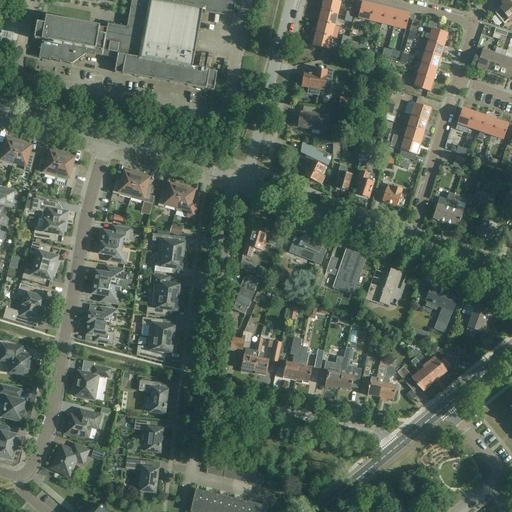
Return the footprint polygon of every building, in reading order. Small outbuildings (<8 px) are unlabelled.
[(214,91),(216,80),(217,73),(210,71),(210,70),(192,67),(202,12),(225,16),(225,15),(233,17),(235,0),(79,0),(94,3),(99,4),(99,0),(131,0),(127,28),(108,24),(107,29),(39,16),(34,40),(42,41),(39,58),(72,64),(84,56),(84,55),(94,57),(95,55),(117,59),(114,73),(214,91)] [(324,0),(322,11),(337,15),(340,3),(329,0),(324,0)] [(429,0),(428,10),(439,12),(441,1),(434,0),(429,0)] [(511,0),(505,0),(502,3),(504,6),(495,14),(504,24),(511,17),(511,0)] [(370,21),(374,6),(362,3),(358,18),(370,21)] [(345,17),(352,19),(355,6),(350,5),(348,13),(347,13),(345,17)] [(374,6),(370,21),(382,24),(386,9),(374,6)] [(386,9),(382,24),(394,27),(397,12),(386,9)] [(319,22),(334,26),(337,15),(322,11),(319,22)] [(394,27),(405,30),(409,15),(397,12),(394,27)] [(416,34),(419,22),(412,20),(409,32),(416,34)] [(316,34),(331,38),(336,39),(339,28),(334,27),(334,26),(319,22),(316,34)] [(428,41),(444,46),(447,34),(432,29),(428,41)] [(407,40),(413,42),(416,34),(409,32),(407,40)] [(331,38),(316,34),(313,46),(328,50),(328,52),(335,53),(337,45),(330,43),(331,38)] [(425,53),(440,58),(444,46),(428,41),(425,53)] [(348,49),(358,51),(359,45),(350,42),(348,49)] [(488,71),(494,53),(483,50),(476,67),(488,71)] [(421,64),(437,69),(440,58),(425,53),(421,64)] [(498,75),(505,57),(494,53),(488,71),(498,75)] [(509,79),(511,70),(511,59),(505,57),(498,75),(509,79)] [(418,76),(433,81),(437,69),(421,64),(416,62),(415,67),(420,68),(418,76)] [(320,89),(325,90),(327,77),(327,76),(327,71),(317,69),(316,75),(304,73),(303,79),(301,80),(301,84),(302,85),(302,87),(310,88),(309,94),(319,95),(320,89)] [(433,81),(418,76),(414,88),(429,92),(433,81)] [(340,98),(339,107),(351,110),(353,100),(340,98)] [(412,116),(427,121),(431,109),(415,104),(412,116)] [(392,115),(394,106),(388,105),(386,113),(392,115)] [(330,110),(318,108),(316,115),(301,113),(299,127),(313,129),(314,127),(321,128),(323,116),(329,117),(330,110)] [(469,128),(474,113),(462,109),(457,124),(469,128)] [(474,113),(469,128),(480,132),(485,117),(474,113)] [(427,121),(412,116),(408,128),(423,133),(427,121)] [(485,117),(480,132),(478,138),(482,139),(484,134),(491,136),(497,121),(485,117)] [(497,121),(491,136),(489,142),(493,143),(496,137),(503,140),(508,125),(497,121)] [(423,133),(408,128),(405,139),(420,144),(423,133)] [(405,139),(393,135),(391,143),(403,146),(401,151),(416,156),(420,144),(405,139)] [(0,163),(13,167),(20,141),(13,139),(12,142),(7,140),(5,149),(0,147),(0,163)] [(20,141),(13,167),(14,163),(25,166),(24,170),(31,172),(35,157),(28,156),(31,147),(26,145),(26,143),(20,141)] [(304,176),(306,177),(307,178),(309,179),(310,179),(321,184),(325,177),(323,176),(327,168),(324,167),(325,165),(328,166),(330,161),(322,157),(323,155),(302,144),(301,153),(306,155),(305,158),(312,161),(311,163),(308,163),(307,165),(309,167),(304,176)] [(56,178),(63,153),(56,151),(55,153),(50,152),(48,161),(42,159),(38,174),(56,178)] [(63,153),(56,178),(67,182),(66,187),(72,189),(78,169),(72,167),(74,159),(69,157),(69,155),(63,153)] [(369,156),(358,156),(358,166),(366,167),(366,162),(369,162),(369,156)] [(382,169),(392,171),(394,158),(383,156),(382,169)] [(466,160),(456,156),(454,163),(464,166),(466,160)] [(347,191),(348,191),(353,176),(345,173),(347,167),(341,165),(337,177),(339,178),(336,188),(340,189),(341,192),(345,193),(347,191)] [(441,169),(433,196),(444,200),(452,172),(441,169)] [(130,199),(137,173),(131,172),(130,174),(125,172),(122,181),(116,180),(112,194),(130,199)] [(368,198),(369,198),(374,182),(366,180),(368,174),(362,172),(358,184),(359,184),(356,194),(362,196),(362,198),(366,199),(368,198)] [(137,173),(130,199),(148,204),(152,189),(146,188),(149,179),(143,178),(144,175),(137,173)] [(176,211),(183,186),(176,184),(175,186),(170,185),(168,194),(162,192),(158,207),(164,209),(165,205),(176,208),(175,211),(176,211)] [(396,206),(397,207),(401,194),(392,191),(393,187),(388,185),(387,190),(386,190),(382,202),(388,204),(389,206),(394,207),(396,206)] [(183,186),(176,211),(187,214),(186,217),(194,219),(198,202),(192,200),(194,191),(189,190),(189,188),(183,186)] [(0,206),(4,208),(5,202),(12,204),(15,192),(0,187),(0,206)] [(479,204),(484,193),(483,192),(484,190),(476,188),(471,202),(479,204)] [(445,223),(450,209),(455,194),(451,193),(448,202),(452,203),(450,209),(437,205),(432,219),(445,223)] [(484,193),(479,204),(487,206),(491,195),(484,193)] [(455,194),(450,209),(445,223),(458,228),(464,209),(458,207),(459,205),(457,205),(460,195),(455,194)] [(43,220),(67,224),(68,216),(66,215),(67,212),(57,210),(58,203),(33,199),(31,210),(44,212),(43,220)] [(4,208),(0,206),(0,226),(6,228),(8,220),(1,218),(4,208)] [(496,226),(498,227),(500,220),(491,217),(491,216),(485,214),(481,226),(482,226),(478,235),(482,236),(482,238),(484,240),(486,241),(489,241),(490,239),(491,239),(496,226)] [(67,224),(43,220),(39,220),(38,227),(35,227),(34,238),(52,241),(53,234),(63,236),(63,232),(65,233),(67,224)] [(181,235),(183,228),(172,226),(170,234),(181,235)] [(100,243),(122,246),(124,239),(130,240),(131,230),(116,227),(115,233),(104,231),(101,231),(100,237),(102,238),(102,242),(100,242),(100,243)] [(254,250),(261,252),(266,236),(265,236),(264,233),(260,232),(258,234),(252,232),(250,240),(248,239),(243,257),(251,259),(254,250)] [(158,254),(184,257),(186,245),(173,243),(174,237),(153,234),(152,242),(160,242),(158,254)] [(322,242),(303,235),(295,257),(314,264),(322,242)] [(35,264),(56,270),(59,262),(57,261),(58,258),(48,255),(50,248),(33,243),(30,254),(38,256),(35,264)] [(122,246),(100,243),(99,248),(96,247),(95,254),(98,254),(111,257),(110,263),(125,265),(127,254),(121,253),(122,246)] [(325,274),(337,278),(334,288),(351,294),(363,259),(346,253),(339,273),(327,268),(325,274)] [(184,257),(158,254),(157,265),(155,265),(154,272),(172,274),(173,268),(181,269),(182,263),(183,264),(184,257)] [(252,274),(256,267),(242,261),(238,268),(252,274)] [(56,270),(35,264),(33,271),(25,269),(22,279),(39,285),(41,278),(51,281),(52,278),(54,278),(56,270)] [(255,276),(265,280),(269,270),(259,266),(255,276)] [(93,283),(116,287),(117,280),(123,281),(124,270),(109,267),(108,273),(95,271),(95,272),(92,271),(91,277),(94,278),(93,283)] [(382,306),(383,305),(388,307),(390,303),(397,306),(408,276),(391,270),(389,274),(383,272),(378,287),(371,284),(365,300),(382,306)] [(318,292),(324,275),(318,273),(312,290),(318,292)] [(247,308),(248,308),(259,281),(247,276),(246,279),(244,278),(233,300),(232,301),(235,303),(232,310),(244,315),(247,308)] [(153,296),(179,299),(181,286),(168,285),(169,279),(151,277),(150,284),(155,284),(153,296)] [(121,288),(116,287),(93,283),(91,295),(104,297),(103,303),(118,306),(121,288)] [(23,305),(44,311),(46,303),(45,302),(46,299),(36,296),(38,290),(20,284),(17,295),(25,297),(23,305)] [(444,333),(458,297),(432,287),(426,300),(443,307),(437,322),(441,323),(438,330),(444,333)] [(179,299),(153,296),(152,307),(147,306),(146,314),(167,316),(168,310),(176,311),(177,305),(178,305),(179,299)] [(323,300),(316,298),(314,304),(321,306),(323,300)] [(44,311),(23,305),(21,312),(6,308),(3,319),(27,326),(29,319),(39,322),(40,319),(41,319),(44,311)] [(494,311),(476,305),(468,328),(486,335),(494,311)] [(295,321),(297,308),(291,307),(288,319),(295,321)] [(311,307),(308,318),(315,320),(317,308),(311,307)] [(87,323),(109,327),(110,320),(116,321),(118,310),(102,308),(101,314),(89,312),(86,312),(85,318),(88,318),(87,323)] [(357,319),(359,311),(350,308),(347,316),(357,319)] [(148,337),(174,341),(176,328),(163,327),(164,321),(143,318),(142,325),(141,337),(148,337)] [(350,320),(338,318),(337,324),(349,326),(350,320)] [(122,335),(128,327),(119,320),(112,327),(122,335)] [(109,327),(87,323),(87,324),(88,324),(87,329),(84,328),(83,335),(86,335),(86,336),(97,337),(96,343),(112,346),(114,335),(108,334),(109,327)] [(174,341),(148,337),(147,347),(138,346),(136,356),(164,363),(165,352),(171,353),(172,347),(173,347),(174,341)] [(244,343),(232,338),(230,348),(243,351),(244,343)] [(296,381),(303,347),(304,340),(293,338),(288,364),(286,364),(283,378),(296,381)] [(278,363),(281,343),(275,342),(271,362),(278,363)] [(346,348),(345,353),(338,389),(351,392),(355,373),(347,371),(350,360),(352,360),(354,349),(353,349),(354,345),(348,344),(347,348),(346,348)] [(17,354),(18,347),(2,345),(0,360),(0,361),(11,363),(9,373),(21,375),(21,377),(31,378),(32,368),(30,368),(32,356),(17,354)] [(261,347),(256,346),(255,351),(245,349),(240,373),(252,375),(252,373),(253,373),(257,353),(260,353),(260,351),(261,347)] [(303,347),(296,381),(309,383),(311,369),(306,368),(308,354),(307,354),(308,348),(303,347)] [(458,359),(460,352),(446,347),(444,354),(458,359)] [(320,369),(324,352),(317,350),(314,368),(320,369)] [(269,361),(262,360),(264,353),(263,353),(264,352),(260,351),(260,353),(257,353),(253,373),(266,375),(269,361)] [(338,389),(345,353),(339,352),(338,357),(337,357),(334,370),(329,369),(325,387),(338,389)] [(414,359),(434,383),(445,374),(444,372),(449,368),(443,361),(438,365),(435,361),(429,365),(420,354),(414,359)] [(367,357),(363,376),(369,377),(373,359),(367,357)] [(434,383),(414,359),(411,362),(420,373),(413,379),(418,385),(423,392),(434,383)] [(390,365),(396,374),(411,391),(418,385),(413,379),(404,368),(401,370),(394,362),(390,365)] [(386,367),(380,399),(396,402),(398,392),(395,392),(396,388),(390,387),(392,379),(390,379),(396,374),(390,365),(387,367),(386,367)] [(380,399),(386,367),(379,366),(377,379),(371,378),(367,396),(380,399)] [(110,370),(94,367),(93,375),(78,372),(77,382),(78,382),(76,396),(83,397),(82,398),(94,400),(98,376),(109,378),(110,370)] [(156,383),(140,381),(139,391),(153,393),(150,412),(164,414),(165,409),(166,409),(168,391),(155,390),(156,383)] [(19,401),(21,391),(1,386),(0,391),(0,403),(5,405),(2,417),(20,422),(21,419),(22,419),(24,412),(23,412),(25,402),(19,401)] [(410,402),(416,397),(411,391),(405,396),(410,402)] [(82,410),(80,417),(78,417),(77,419),(70,417),(66,434),(89,439),(91,428),(98,430),(101,415),(82,410)] [(150,429),(151,422),(135,420),(134,430),(148,432),(146,451),(159,453),(160,448),(161,448),(163,430),(150,429)] [(3,458),(11,460),(17,436),(7,434),(9,428),(0,425),(0,458),(2,459),(3,458)] [(89,451),(74,445),(71,451),(62,447),(55,462),(53,462),(52,466),(53,467),(52,469),(69,476),(76,461),(83,464),(89,451)] [(141,491),(154,492),(155,493),(155,487),(156,487),(158,470),(146,469),(147,462),(126,459),(125,469),(143,472),(141,491)] [(212,475),(215,463),(209,462),(206,474),(212,475)] [(217,476),(220,464),(215,463),(212,475),(217,476)] [(220,464),(217,476),(223,478),(226,466),(220,464)] [(226,466),(223,478),(228,479),(231,467),(226,466)] [(231,467),(228,479),(234,480),(237,468),(231,467)] [(237,468),(234,480),(239,482),(242,470),(237,468)] [(242,470),(239,482),(245,483),(248,471),(242,470)] [(248,471),(245,483),(250,484),(253,472),(248,471)] [(253,472),(250,484),(256,486),(259,474),(253,472)] [(259,474),(256,486),(261,487),(264,475),(259,474)] [(191,511),(206,511),(211,494),(196,490),(191,511)] [(211,494),(206,511),(221,511),(225,497),(211,494)] [(225,497),(221,511),(236,511),(239,501),(225,497)] [(239,501),(236,511),(251,511),(253,504),(239,501)]
